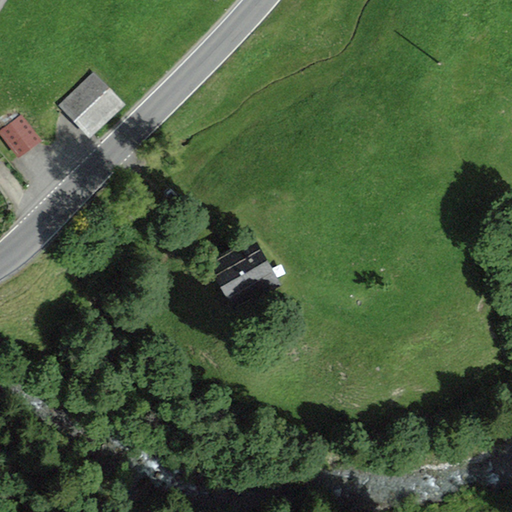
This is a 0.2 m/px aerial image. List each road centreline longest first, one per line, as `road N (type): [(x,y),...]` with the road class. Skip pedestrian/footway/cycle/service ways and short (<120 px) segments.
road 1 (tertiary): [(0,261),(258,0)]
road 2 (track): [(109,156),(213,255),(242,307)]
